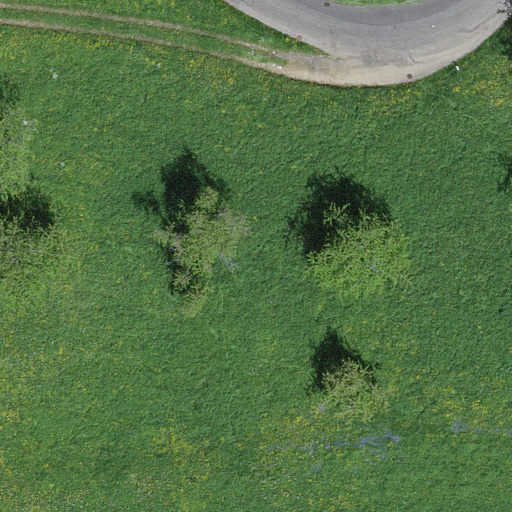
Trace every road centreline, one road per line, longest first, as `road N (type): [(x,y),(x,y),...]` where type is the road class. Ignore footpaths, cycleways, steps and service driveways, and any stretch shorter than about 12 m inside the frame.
road 1 (track): [(0,12),(106,23),(339,67),(359,62),(390,33)]
road 2 (tertiary): [(265,0),(314,21),(390,33),(486,0)]
